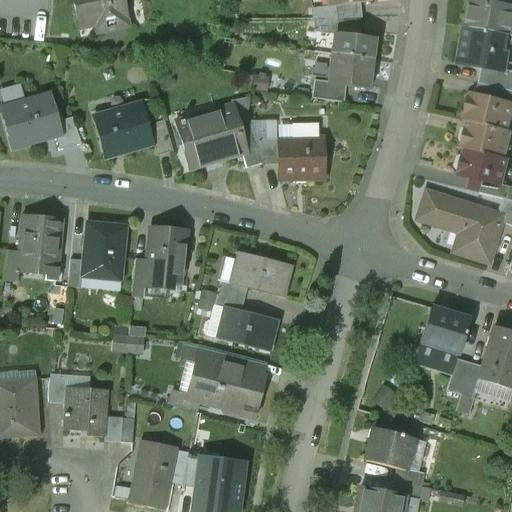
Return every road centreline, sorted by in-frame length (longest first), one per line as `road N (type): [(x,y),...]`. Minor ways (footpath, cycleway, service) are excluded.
road 1 (residential): [(359,251),(185,201),(0,178)]
road 2 (residential): [(292,511),(359,251)]
road 3 (residential): [(359,251),(417,52),(422,0)]
road 4 (residential): [(511,298),(359,251)]
road 5 (residential): [(84,511),(86,464),(0,463)]
